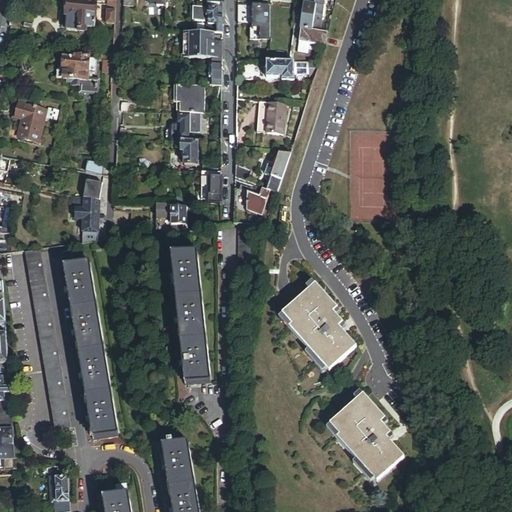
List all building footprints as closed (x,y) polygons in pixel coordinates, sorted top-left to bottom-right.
[(88,29),(96,30),(98,4),(89,3),(89,0),(72,0),(73,2),(69,2),(68,15),(70,15),(69,30),(80,31),(80,32),(87,33),(88,29)] [(106,0),(105,24),(113,25),(115,0),(111,0),(106,0)] [(326,29),(333,0),(321,0),(320,6),(310,4),(302,38),(332,45),(335,31),(330,30),(326,29)] [(198,25),(209,26),(209,20),(206,20),(206,22),(194,22),(194,10),(188,10),(188,29),(198,29),(198,25)] [(217,34),(225,34),(225,10),(209,10),(209,13),(205,13),(205,10),(194,10),(194,22),(206,22),(206,20),(209,20),(209,26),(198,25),(198,29),(198,34),(217,34)] [(10,26),(23,29),(25,18),(13,16),(10,26)] [(198,34),(189,34),(189,60),(208,60),(224,60),(224,44),(216,44),(217,34),(198,34)] [(103,63),(112,63),(112,55),(98,55),(98,62),(103,63)] [(89,82),(83,82),(83,75),(86,75),(87,60),(66,60),(66,61),(55,61),(55,62),(55,70),(50,70),(48,73),(47,80),(54,80),(54,81),(63,81),(62,86),(72,87),(72,93),(89,94),(89,82)] [(208,88),(224,88),(224,60),(208,60),(208,88)] [(284,82),(296,82),(296,75),(311,74),(310,61),(267,63),(268,79),(284,78),(284,82)] [(323,76),(328,61),(310,61),(311,74),(318,74),(318,76),(323,76)] [(102,76),(111,77),(112,63),(103,63),(102,76)] [(239,82),(253,82),(253,66),(239,66),(239,82)] [(0,91),(6,92),(8,82),(0,80),(0,91)] [(206,115),(206,88),(177,88),(177,105),(188,106),(188,115),(202,115),(206,115)] [(25,116),(23,115),(25,105),(20,104),(16,119),(24,121),(25,116)] [(274,135),(275,104),(263,104),(262,135),(274,135)] [(274,135),(292,136),(293,105),(275,104),(274,135)] [(20,139),(41,144),(48,111),(25,105),(23,115),(25,116),(24,121),(20,139)] [(58,120),(59,112),(50,110),(48,118),(58,120)] [(194,135),(202,135),(202,115),(188,115),(181,115),(181,117),(191,117),(191,124),(194,124),(194,135)] [(206,127),(218,127),(218,116),(206,116),(206,127)] [(182,140),(194,141),(194,135),(194,124),(191,124),(191,117),(181,117),(181,128),(180,128),(179,140),(182,140)] [(179,140),(180,128),(174,127),(173,129),(173,142),(182,142),(182,140),(179,140)] [(201,164),(199,164),(199,143),(183,143),(183,155),(185,155),(185,168),(200,168),(200,167),(201,167),(201,164)] [(277,176),(288,179),(296,153),(285,154),(283,159),(280,158),(279,161),(282,163),(280,167),(277,176)] [(101,176),(103,165),(86,162),(84,173),(101,176)] [(277,176),(280,167),(274,164),(271,173),(277,176)] [(213,179),(223,179),(223,174),(203,174),(203,201),(211,201),(211,198),(213,198),(213,179)] [(0,183),(7,185),(8,178),(0,176),(0,183)] [(283,193),(288,179),(277,176),(272,190),(283,193)] [(211,206),(223,206),(223,179),(213,179),(213,198),(211,198),(211,201),(211,206)] [(82,199),(98,202),(101,185),(85,182),(82,199)] [(167,223),(167,205),(156,205),(155,223),(167,223)] [(2,222),(13,223),(15,210),(5,208),(0,207),(0,216),(3,217),(2,222)] [(172,228),(188,228),(188,208),(184,208),(184,210),(172,210),(172,228)] [(267,223),(273,223),(276,212),(267,213),(267,223)] [(237,218),(237,273),(251,273),(251,218),(237,218)] [(0,233),(11,234),(13,223),(2,222),(2,229),(0,228),(0,233)] [(11,234),(0,233),(0,256),(10,255),(11,234)] [(64,424),(36,251),(22,253),(50,426),(64,424)] [(210,382),(197,251),(171,254),(185,385),(210,382)] [(120,435),(91,263),(66,267),(95,439),(120,435)] [(312,290),(319,283),(316,281),(309,287),(312,290)] [(331,370),(358,346),(344,330),(341,327),(346,323),(339,315),(336,311),(340,307),(319,283),(312,290),(285,313),(295,324),(293,326),(312,348),(328,365),(331,370)] [(293,326),(295,324),(285,313),(281,317),(291,328),(293,326)] [(310,349),(312,348),(293,326),(291,328),(310,349)] [(0,363),(2,363),(8,363),(6,334),(0,334),(0,363)] [(324,369),(328,365),(312,348),(310,349),(308,351),(324,369)] [(13,416),(8,363),(2,363),(3,379),(0,379),(0,402),(7,402),(7,407),(3,407),(4,416),(8,416),(13,416)] [(360,398),(365,393),(363,390),(357,396),(360,398)] [(390,436),(395,431),(388,424),(384,421),(388,416),(376,404),(365,393),(360,398),(333,424),(343,434),(341,437),(361,457),(377,474),(382,479),(408,454),(393,439),(390,436)] [(0,433),(14,432),(13,422),(8,422),(8,416),(4,416),(0,416),(0,433)] [(339,439),(341,437),(343,434),(333,424),(329,428),(339,439)] [(0,470),(18,469),(14,432),(0,433),(0,470)] [(359,459),(361,457),(341,437),(339,439),(359,459)] [(201,511),(190,443),(176,445),(176,441),(171,442),(171,445),(166,446),(176,511),(201,511)] [(373,478),(377,474),(361,457),(359,459),(356,461),(373,478)] [(55,504),(70,503),(70,494),(68,467),(57,467),(57,470),(55,470),(56,489),(51,490),(52,504),(55,504)] [(120,495),(130,494),(128,484),(118,486),(120,495)] [(107,511),(132,511),(130,494),(120,495),(105,498),(107,511)] [(71,510),(70,503),(55,504),(55,511),(67,511),(67,510),(71,510)]
